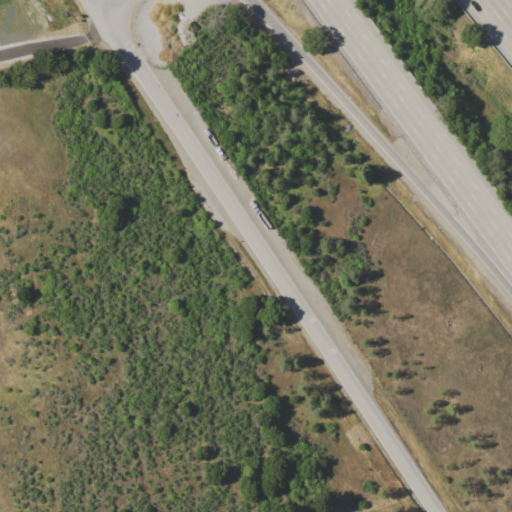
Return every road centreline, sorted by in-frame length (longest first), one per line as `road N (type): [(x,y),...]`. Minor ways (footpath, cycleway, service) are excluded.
road 1 (tertiary): [(95,0),(437,511)]
road 2 (motorway): [(252,0),(511,289)]
road 3 (motorway): [(326,0),(511,251)]
